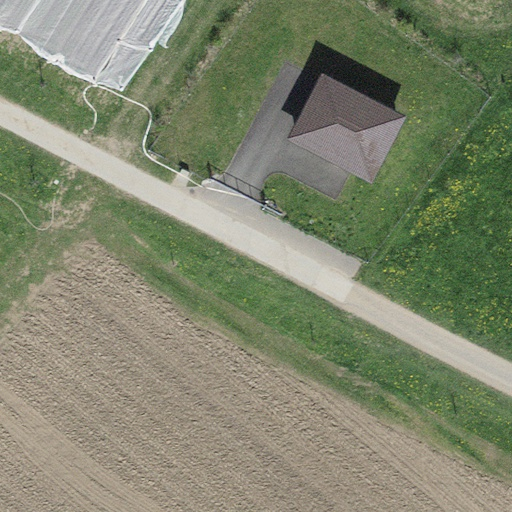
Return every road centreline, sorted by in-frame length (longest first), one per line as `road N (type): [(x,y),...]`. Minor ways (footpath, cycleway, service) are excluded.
road 1 (track): [(0,107),(511,377)]
road 2 (track): [(104,162),(214,0)]
